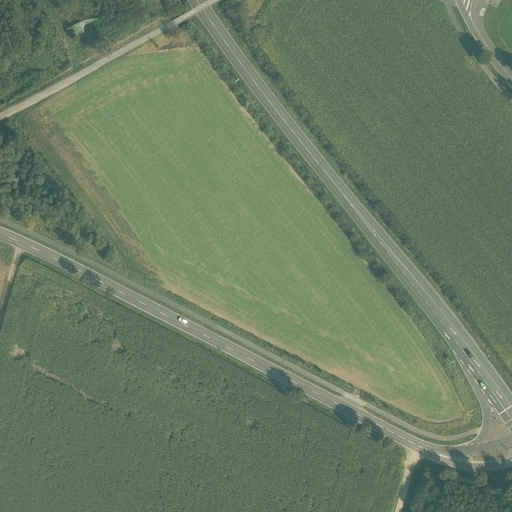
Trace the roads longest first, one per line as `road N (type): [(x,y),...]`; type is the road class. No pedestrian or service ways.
road 1 (tertiary): [(0,235),(418,446)]
road 2 (primary): [(462,345),(196,0)]
road 3 (track): [(0,117),(215,0)]
road 4 (primary): [(462,345),(486,428),(468,446),(442,450)]
